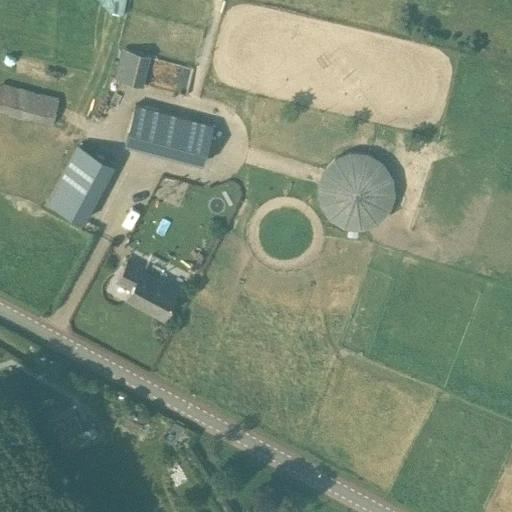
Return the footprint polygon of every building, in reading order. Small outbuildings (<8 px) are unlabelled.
[(116,74),(147,82),(155,53),(124,45),(116,74)] [(0,62),(0,124),(57,138),(71,79),(0,62)] [(211,126),(134,105),(123,144),(201,164),(211,126)] [(113,162),(78,143),(76,146),(46,203),(82,222),(113,162)] [(368,151),(350,149),(334,156),(322,169),(317,185),(319,203),(329,217),(344,226),(361,227),(377,221),(389,208),(395,192),(393,175),(383,160),(368,151)] [(144,268),(128,259),(116,282),(131,290),(125,301),(163,321),(178,293),(141,273),(144,268)] [(71,409),(49,421),(66,453),(88,442),(71,409)]
